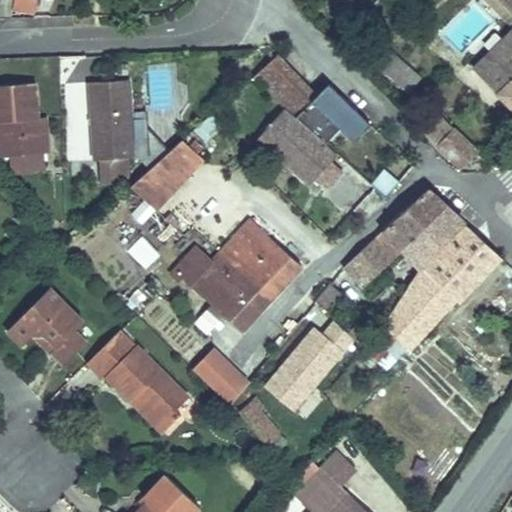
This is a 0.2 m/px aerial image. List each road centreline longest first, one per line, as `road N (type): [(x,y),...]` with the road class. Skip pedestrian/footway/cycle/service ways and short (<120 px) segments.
road 1 (residential): [(476,200),(260,0)]
road 2 (unknown): [(432,159),(296,284),(245,354)]
road 3 (residential): [(0,44),(192,30),(217,20),(233,0)]
